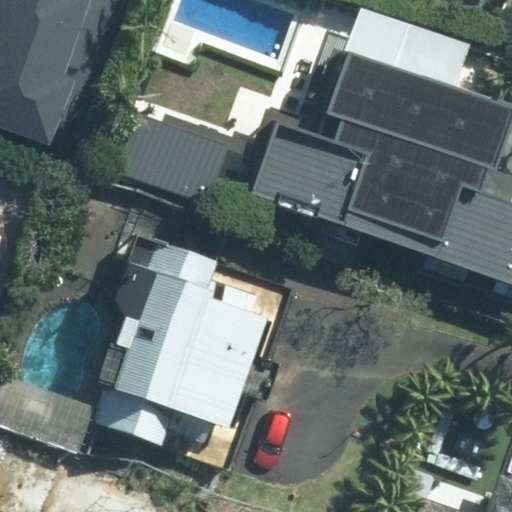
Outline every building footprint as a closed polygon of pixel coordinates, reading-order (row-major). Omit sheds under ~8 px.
[(0,0),(0,121),(68,145),(118,0),(0,0)] [(242,184),(511,278),(511,195),(468,181),(476,158),(484,160),(506,98),(448,77),(463,36),(360,0),(353,0),(316,104),(334,110),(326,131),(268,111),(242,184)] [(230,130),(139,96),(110,172),(201,206),(230,130)] [(287,274),(141,233),(87,423),(232,464),(287,274)] [(511,511),(511,473),(498,468),(489,495),(435,476),(421,511),(511,511)]
